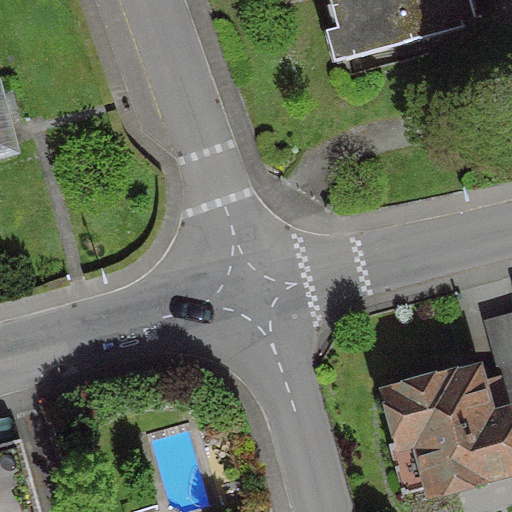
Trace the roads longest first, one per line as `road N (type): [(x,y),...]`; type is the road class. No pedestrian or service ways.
road 1 (residential): [(138,0),(236,296)]
road 2 (residential): [(236,296),(511,227)]
road 3 (residential): [(0,361),(236,296)]
road 4 (residential): [(236,296),(306,511)]
